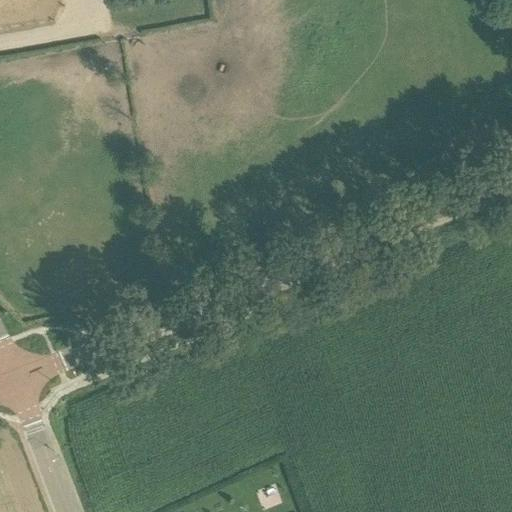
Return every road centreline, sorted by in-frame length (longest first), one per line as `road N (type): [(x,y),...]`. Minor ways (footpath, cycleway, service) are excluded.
road 1 (tertiary): [(17,381),(511,179)]
road 2 (unclassified): [(66,511),(17,381)]
